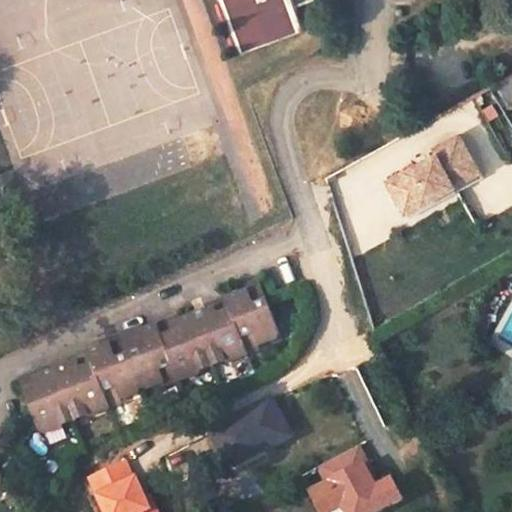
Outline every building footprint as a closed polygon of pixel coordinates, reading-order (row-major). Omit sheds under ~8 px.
[(219,0),(241,55),(309,28),(300,2),(306,0),(219,0)] [(460,134),(434,148),(437,154),(387,181),(405,213),(480,171),(460,134)] [(368,153),(378,173),(399,160),(389,142),(368,153)] [(31,373),(20,377),(42,432),(50,434),(67,428),(64,421),(90,410),(92,416),(113,408),(108,394),(119,390),(122,398),(169,380),(166,374),(179,370),(183,378),(206,369),(204,364),(227,355),(228,360),(254,349),(251,342),(262,337),(264,341),(282,334),(285,326),(264,274),(250,278),(254,286),(247,289),(245,285),(215,298),(218,305),(210,308),(209,305),(180,317),(180,319),(173,323),(170,316),(142,327),(143,330),(136,332),(134,326),(108,335),(111,342),(104,346),(102,343),(76,354),(80,362),(73,365),(71,361),(40,373),(42,376),(33,379),(31,373)] [(254,286),(250,278),(243,281),(245,285),(247,289),(254,286)] [(218,305),(215,298),(207,301),(209,305),(210,308),(218,305)] [(178,313),(170,316),(173,323),(180,319),(180,317),(178,313)] [(140,322),(134,326),(136,332),(143,330),(142,327),(140,322)] [(111,342),(108,335),(101,338),(102,343),(104,346),(111,342)] [(80,362),(76,354),(69,356),(71,361),(73,365),(80,362)] [(39,369),(31,373),(33,379),(42,376),(40,373),(39,369)] [(207,428),(222,456),(241,446),(246,456),(291,433),(270,395),(207,428)]
